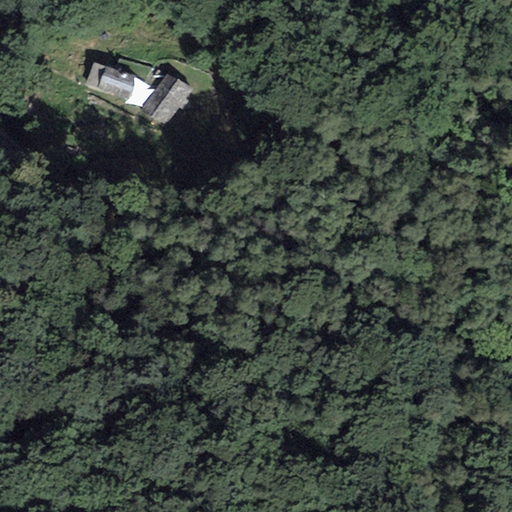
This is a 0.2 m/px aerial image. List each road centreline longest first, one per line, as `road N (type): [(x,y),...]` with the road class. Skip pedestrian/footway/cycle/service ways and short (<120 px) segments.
road 1 (track): [(0,139),(37,178),(120,322),(194,354),(273,432),(379,511)]
road 2 (track): [(188,511),(0,434)]
